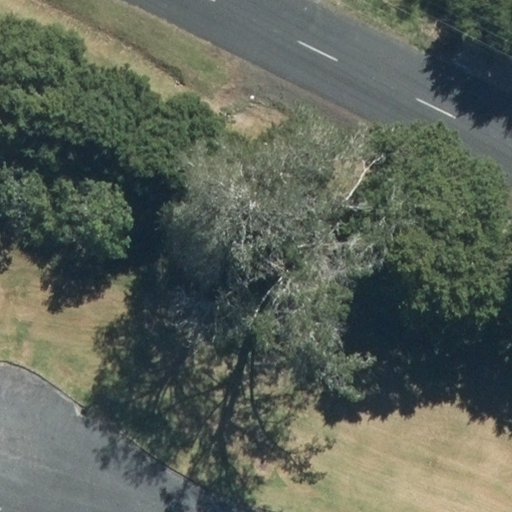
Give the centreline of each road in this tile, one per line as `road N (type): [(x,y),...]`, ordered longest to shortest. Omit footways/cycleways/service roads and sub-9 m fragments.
road 1 (tertiary): [(511,150),(205,0)]
road 2 (residential): [(142,511),(26,464)]
